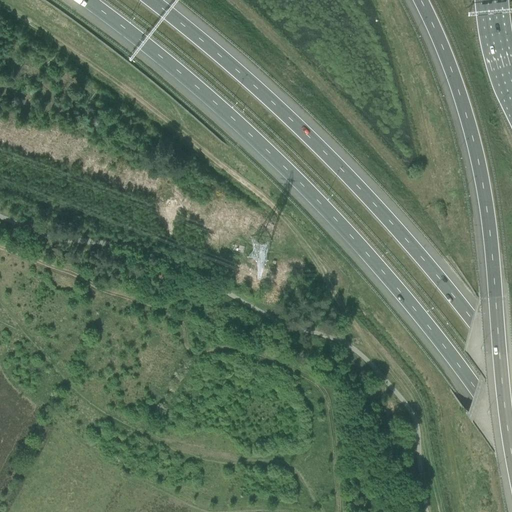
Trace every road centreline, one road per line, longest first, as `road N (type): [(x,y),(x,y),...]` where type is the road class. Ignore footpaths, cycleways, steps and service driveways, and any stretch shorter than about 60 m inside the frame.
road 1 (motorway): [(83,0),(218,107),(331,216),(400,293),(511,444)]
road 2 (track): [(0,5),(113,78),(276,213),(418,413),(416,428)]
road 3 (motorway): [(511,374),(361,193),(150,0)]
road 4 (track): [(0,248),(180,320),(187,350),(229,347),(318,384),(329,402),(342,511)]
road 5 (motorway): [(420,0),(479,170),(511,464)]
road 6 (track): [(323,511),(297,474),(277,461),(159,441),(104,413),(18,331)]
